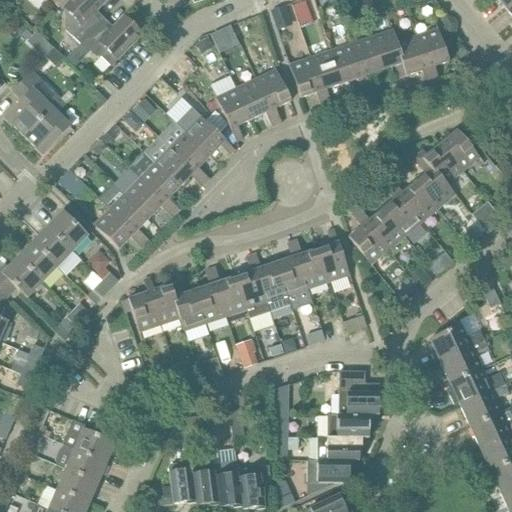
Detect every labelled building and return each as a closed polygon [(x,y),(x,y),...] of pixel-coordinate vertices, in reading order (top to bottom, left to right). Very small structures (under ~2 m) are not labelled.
[(50,0),(58,9),(66,0),(50,0)] [(65,11),(65,31),(71,36),(80,45),(100,24),(92,16),(96,12),(106,1),(105,0),(71,0),(63,9),(65,11)] [(511,0),(497,0),(505,10),(511,4),(511,0)] [(295,6),(302,27),(311,24),(304,3),(295,6)] [(80,45),(89,53),(91,52),(96,57),(101,57),(112,67),(113,66),(112,65),(142,35),(123,17),(109,32),(100,24),(80,45)] [(229,28),(222,31),(231,49),(238,45),(229,28)] [(432,83),(438,81),(434,68),(448,63),(438,30),(417,37),(432,83)] [(393,31),(392,32),(407,77),(421,72),(426,85),(432,83),(417,37),(397,44),(393,31)] [(392,32),(371,39),(382,71),(396,67),(400,79),(407,77),(392,32)] [(382,71),(371,39),(351,46),(367,93),(372,91),(367,77),(382,71)] [(367,93),(351,46),(331,53),(341,85),(357,80),(362,95),(367,93)] [(55,69),(64,60),(54,50),(45,59),(55,69)] [(341,85),(331,53),(310,60),(326,107),(331,105),(326,91),(341,85)] [(326,107),(310,60),(289,67),(300,99),(316,94),(321,108),(326,107)] [(255,81),(277,126),(282,124),(275,110),(290,102),(275,71),(255,81)] [(26,78),(12,92),(21,101),(6,117),(14,124),(12,126),(23,137),(60,100),(54,95),(46,103),(33,91),(41,82),(31,72),(26,78)] [(255,81),(236,90),(251,121),(265,114),(272,128),(277,126),(255,81)] [(251,121),(236,90),(216,100),(236,143),(243,140),(237,128),(251,121)] [(60,100),(23,137),(35,149),(37,147),(45,154),(70,127),(57,114),(65,106),(60,100)] [(142,126),(128,113),(120,122),(133,135),(142,126)] [(184,134),(209,158),(220,147),(229,156),(234,151),(200,117),(184,134)] [(462,128),(439,147),(461,173),(479,158),(465,141),(470,137),(462,128)] [(184,134),(169,149),(205,184),(209,180),(198,169),(209,158),(184,134)] [(89,152),(94,158),(104,148),(98,142),(89,152)] [(446,186),(461,173),(439,147),(427,157),(423,152),(419,155),(453,197),(455,196),(446,186)] [(191,177),(201,188),(205,184),(169,149),(154,164),(179,189),(191,177)] [(426,175),(415,184),(437,211),(453,197),(419,155),(413,159),(426,175)] [(504,160),(495,167),(502,176),(511,169),(504,160)] [(154,164),(139,180),(175,215),(179,211),(168,200),(179,189),(154,164)] [(69,172),(58,184),(66,192),(78,180),(69,172)] [(160,208),(171,219),(175,215),(139,180),(124,195),(149,220),(160,208)] [(393,182),(389,186),(420,225),(437,211),(415,184),(403,194),(393,182)] [(394,201),(382,211),(404,238),(420,225),(389,186),(384,189),(394,201)] [(124,195),(109,211),(145,246),(149,242),(138,231),(149,220),(124,195)] [(487,204),(472,217),(480,227),(495,214),(487,204)] [(355,213),(388,252),(404,238),(382,211),(370,222),(360,210),(355,213)] [(109,211),(94,227),(118,251),(130,239),(141,250),(145,246),(109,211)] [(48,228),(72,253),(88,237),(63,212),(48,228)] [(361,229),(348,239),(370,266),(388,252),(355,213),(351,217),(361,229)] [(32,244),(57,268),(72,253),(48,228),(32,244)] [(331,246),(316,251),(327,284),(349,277),(334,231),(327,234),(331,246)] [(307,291),(327,284),(316,251),(302,256),(297,241),(292,243),(307,291)] [(276,265),(287,298),(307,291),(292,243),(286,245),(291,260),(276,265)] [(57,268),(32,244),(17,259),(42,284),(57,268)] [(251,257),(267,304),(287,298),(276,265),(261,270),(256,255),(251,257)] [(236,278),(247,311),(267,304),(251,257),(246,259),(251,273),(236,278)] [(17,259),(2,275),(26,300),(42,284),(17,259)] [(211,270),(227,318),(247,311),(236,278),(220,284),(215,269),(211,270)] [(195,292),(206,325),(227,318),(211,270),(205,272),(209,287),(195,292)] [(110,290),(118,282),(109,274),(102,282),(110,290)] [(154,292),(150,279),(147,280),(162,326),(178,320),(182,333),(186,332),(171,286),(154,292)] [(147,280),(143,282),(147,294),(122,303),(125,314),(132,312),(139,334),(162,326),(147,280)] [(110,290),(102,282),(94,290),(103,298),(110,290)] [(177,284),(171,286),(186,332),(206,325),(195,292),(181,296),(177,284)] [(500,305),(492,287),(483,294),(490,310),(500,305)] [(79,305),(72,313),(80,321),(88,313),(79,305)] [(72,329),(80,321),(72,313),(64,321),(72,329)] [(345,332),(366,329),(364,313),(355,314),(355,313),(343,315),(345,332)] [(429,341),(439,363),(484,343),(479,332),(466,338),(461,326),(429,341)] [(439,363),(449,385),(481,371),(475,357),(488,351),(484,343),(439,363)] [(39,361),(44,350),(33,346),(29,356),(39,361)] [(253,354),(240,358),(244,370),(257,366),(253,354)] [(31,381),(35,370),(25,366),(20,376),(31,381)] [(459,407),(504,386),(500,378),(487,384),(481,371),(449,385),(453,394),(448,396),(453,407),(458,404),(459,407)] [(338,373),(338,417),(369,417),(378,417),(379,385),(364,385),(364,373),(338,373)] [(164,383),(162,375),(153,378),(155,386),(164,383)] [(31,381),(20,376),(16,386),(27,390),(31,381)] [(459,407),(469,429),(501,414),(495,400),(508,394),(504,386),(459,407)] [(287,407),(287,387),(274,391),(274,411),(273,416),(277,415),(277,416),(287,416),(287,407)] [(240,406),(245,406),(249,401),(248,396),(238,397),(240,406)] [(8,406),(3,416),(14,420),(18,410),(8,406)] [(37,435),(48,411),(37,406),(27,431),(37,435)] [(245,438),(241,412),(228,414),(232,440),(245,438)] [(469,429),(479,450),(511,435),(511,425),(507,428),(501,414),(469,429)] [(14,420),(3,416),(0,423),(0,425),(10,430),(14,420)] [(208,430),(206,416),(184,420),(186,433),(208,430)] [(286,454),(287,416),(277,416),(277,454),(286,454)] [(369,417),(338,417),(336,417),(336,439),(359,440),(369,440),(369,417)] [(72,421),(62,446),(65,447),(106,465),(115,444),(84,431),(85,427),(72,421)] [(33,445),(37,435),(27,431),(23,440),(33,445)] [(511,461),(511,435),(479,450),(489,472),(511,461)] [(327,439),(326,462),(349,463),(349,462),(359,463),(359,440),(336,439),(327,439)] [(56,467),(65,471),(97,484),(106,465),(65,447),(61,449),(56,460),(56,467)] [(10,470),(20,475),(25,465),(14,460),(10,470)] [(511,461),(489,472),(499,494),(511,488),(511,461)] [(317,485),(334,485),(349,485),(349,463),(326,462),(317,462),(317,485)] [(171,496),(157,498),(158,508),(195,503),(191,476),(191,471),(190,463),(171,465),(168,469),(169,474),(168,474),(171,496)] [(214,473),(218,505),(219,510),(241,507),(237,471),(236,463),(213,466),(214,473)] [(237,471),(241,507),(242,511),(265,508),(262,489),(261,482),(270,481),(268,466),(259,467),(259,469),(237,471)] [(16,485),(20,475),(10,470),(6,480),(16,485)] [(57,491),(89,504),(97,484),(65,471),(57,491)] [(218,505),(214,473),(191,476),(195,503),(196,508),(218,505)] [(511,511),(511,488),(499,494),(507,511),(511,511)] [(48,510),(51,511),(85,511),(89,504),(57,491),(48,510)] [(276,501),(280,510),(294,503),(290,494),(276,501)] [(346,511),(338,496),(309,510),(309,511),(346,511)]
